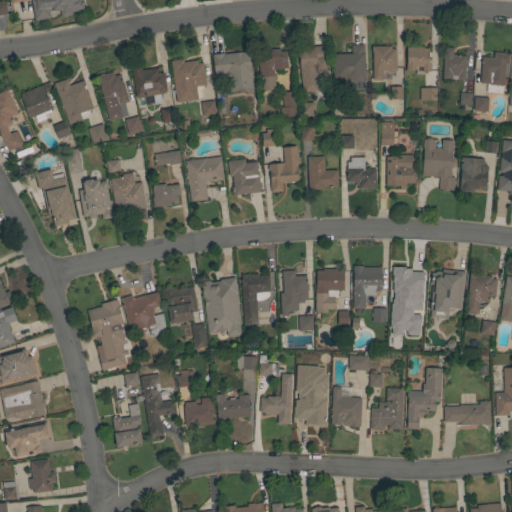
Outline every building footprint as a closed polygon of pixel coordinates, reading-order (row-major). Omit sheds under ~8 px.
[(30,0),(81,0),(83,9),(71,12),(71,13),(70,13),(70,14),(61,16),(61,15),(60,15),(59,10),(52,11),(48,11),(49,17),(34,20),(30,0)] [(364,63),(365,69),(364,69),(364,82),(343,82),(343,79),(333,79),(332,54),(351,53),(350,45),(363,44),(364,63)] [(317,90),(315,92),(311,93),(309,91),(302,92),(298,49),(312,48),(312,47),(324,46),(327,74),(316,75),(317,90)] [(396,71),(393,71),(393,72),(387,72),(387,71),(381,71),(382,80),(372,80),(371,52),(371,46),(390,46),(390,49),(395,48),(396,71)] [(428,64),(429,64),(429,68),(428,68),(428,72),(421,71),(421,66),(414,66),(414,70),(406,70),(406,46),(422,47),(422,48),(428,48),(428,64)] [(464,79),(442,78),(443,47),(452,48),(452,55),(457,55),(457,56),(465,56),(464,79)] [(272,70),(273,78),(274,78),(275,90),(260,91),(259,80),(258,66),(257,51),(279,48),(279,52),(285,51),(286,61),(287,68),(272,70)] [(248,51),(252,89),(250,89),(249,91),(245,91),(243,90),(226,92),(224,74),(214,76),(211,55),(223,53),(223,54),(248,51)] [(503,86),(502,86),(501,93),(486,92),(486,84),(479,83),(481,57),(492,57),(493,52),(505,53),(505,54),(508,54),(508,63),(504,63),(503,86)] [(170,61),(182,59),(183,62),(196,60),(196,63),(202,62),(205,85),(195,86),(196,90),(202,90),(203,97),(197,98),(197,99),(176,102),(170,61)] [(166,91),(164,92),(164,93),(161,93),(161,92),(159,92),(160,101),(157,101),(157,99),(155,99),(155,97),(153,97),(153,95),(145,96),(145,97),(135,98),(130,67),(140,66),(141,70),(157,67),(158,73),(163,72),(166,91)] [(97,76),(112,72),(113,76),(119,75),(121,83),(123,82),(127,102),(124,103),(127,115),(121,117),(108,121),(97,76)] [(92,108),(89,109),(91,114),(86,116),(87,117),(81,119),(81,120),(68,124),(62,107),(60,108),(55,92),(56,92),(53,83),(66,79),(68,85),(83,80),(92,108)] [(48,82),(51,90),(45,93),(51,109),(50,110),(50,111),(43,114),(45,119),(36,122),(34,116),(28,118),(20,97),(19,94),(48,82)] [(402,99),(389,99),(389,87),(401,86),(402,99)] [(436,100),(419,100),(419,88),(436,88),(436,100)] [(16,111),(17,114),(8,118),(11,123),(9,123),(10,125),(6,127),(9,134),(15,131),(21,144),(7,151),(0,136),(0,91),(6,89),(16,111)] [(295,116),(280,117),(279,107),(282,107),(281,92),(293,91),(295,116)] [(470,105),(458,104),(459,92),(471,93),(470,105)] [(486,111),(473,110),(474,97),(487,98),(486,111)] [(213,100),(214,113),(201,115),(200,102),(213,100)] [(312,117),(299,117),(299,102),(312,102),(312,117)] [(172,107),(174,121),(161,123),(159,109),(172,107)] [(137,116),(141,132),(128,135),(124,120),(137,116)] [(51,126),(64,121),(69,133),(66,135),(68,138),(63,140),(61,137),(57,139),(51,126)] [(392,145),(379,145),(379,122),(392,122),(392,145)] [(106,138),(92,143),(87,128),(101,123),(106,138)] [(300,140),(299,126),(312,126),(312,140),(300,140)] [(273,146),(262,147),(260,133),(265,133),(265,130),(271,129),(273,146)] [(352,148),(340,148),(339,135),(352,135),(352,148)] [(421,176),(423,139),(425,139),(425,137),(432,137),(432,140),(434,140),(433,148),(440,148),(441,140),(444,140),(444,138),(449,139),(449,140),(453,141),(450,177),(454,178),(453,190),(438,189),(439,177),(421,176)] [(484,141),(497,142),(496,154),(483,152),(484,141)] [(281,183),(282,191),(270,192),(269,183),(270,183),(268,171),(267,171),(266,167),(268,167),(267,164),(283,163),(281,147),(295,146),(297,164),(296,165),(297,181),(281,183)] [(81,171),(68,174),(65,158),(69,157),(68,150),(77,148),(81,171)] [(168,165),(165,165),(165,164),(155,166),(153,154),(166,152),(178,150),(180,163),(168,165)] [(385,156),(390,156),(399,156),(400,155),(411,155),(412,156),(414,156),(414,183),(405,183),(405,189),(399,188),(399,186),(385,186),(385,156)] [(184,161),(220,156),(222,179),(204,182),(206,199),(189,201),(184,161)] [(323,170),(336,170),(337,186),(324,187),(324,189),(307,190),(306,157),(323,156),(323,170)] [(375,189),(357,189),(357,185),(354,185),(354,182),(345,182),(345,167),(346,167),(346,162),(349,162),(349,157),(363,157),(363,169),(375,169),(375,189)] [(485,187),(477,187),(477,190),(470,189),(469,192),(458,191),(461,157),(483,159),(482,162),(485,162),(484,166),(487,166),(487,171),(486,171),(485,187)] [(117,159),(119,171),(107,173),(105,161),(117,159)] [(260,192),(233,195),(233,192),(231,192),(231,191),(229,191),(229,189),(231,189),(230,187),(231,187),(231,183),(232,183),(231,176),(228,176),(226,161),(243,159),(244,163),(245,163),(245,161),(253,160),(253,162),(256,161),(260,192)] [(511,166),(511,190),(508,190),(507,196),(495,194),(496,188),(497,188),(499,174),(498,174),(499,170),(505,171),(506,166),(511,166)] [(40,188),(37,189),(33,173),(49,169),(52,180),(64,177),(68,193),(69,193),(75,217),(67,219),(67,222),(53,226),(50,215),(47,215),(40,188)] [(140,182),(144,207),(134,209),(134,211),(130,211),(130,212),(116,215),(115,205),(114,205),(110,179),(117,178),(117,176),(121,175),(121,174),(131,173),(132,183),(140,182)] [(111,218),(102,219),(101,214),(95,215),(96,218),(88,219),(87,216),(82,217),(77,190),(82,189),(81,182),(83,182),(83,180),(91,179),(91,180),(97,179),(98,182),(105,181),(111,218)] [(178,184),(179,194),(176,195),(177,203),(173,204),(173,205),(153,208),(151,197),(152,197),(151,185),(165,184),(165,186),(178,184)] [(352,265),(362,265),(362,267),(380,267),(379,291),(374,291),(374,295),(364,295),(364,308),(352,308),(352,265)] [(414,269),(413,293),(402,293),(401,304),(403,304),(402,316),(389,316),(390,268),(414,269)] [(343,269),(343,290),(337,290),(337,297),(333,297),(333,309),(326,309),(326,313),(314,313),(314,289),(315,289),(315,271),(322,271),(322,269),(343,269)] [(460,308),(455,308),(455,309),(448,308),(447,319),(429,317),(430,310),(429,309),(431,284),(429,284),(431,273),(434,273),(435,271),(440,272),(440,273),(441,273),(441,269),(464,271),(460,308)] [(281,271),(293,270),(293,276),(305,275),(305,284),(307,284),(307,290),(306,290),(306,299),(303,299),(303,302),(296,303),(296,310),(287,311),(287,315),(280,316),(279,293),(282,293),(281,271)] [(469,272),(478,273),(477,275),(490,276),(490,279),(496,279),(494,297),(488,296),(488,302),(480,301),(480,303),(478,303),(477,314),(465,313),(469,272)] [(257,324),(243,325),(240,279),(240,275),(257,273),(257,276),(268,275),(269,291),(268,292),(268,295),(267,297),(263,299),(261,300),(255,300),(257,324)] [(505,276),(511,277),(511,314),(511,322),(498,320),(505,276)] [(200,283),(219,281),(219,279),(234,277),(237,293),(236,293),(240,324),(239,324),(240,334),(226,336),(226,331),(207,334),(200,283)] [(0,284),(4,292),(7,291),(12,301),(0,306),(0,284)] [(165,306),(166,306),(162,288),(172,286),(173,290),(192,286),(196,311),(191,312),(192,319),(169,324),(165,306)] [(165,332),(150,337),(147,326),(129,331),(120,298),(131,295),(132,298),(144,295),(144,296),(156,293),(160,306),(152,308),(153,311),(151,312),(152,316),(162,313),(165,332)] [(254,314),(272,314),(272,294),(254,294),(254,314)] [(91,336),(90,333),(91,331),(85,310),(100,306),(99,304),(116,299),(118,305),(116,305),(126,342),(124,343),(127,354),(123,355),(125,364),(101,370),(97,356),(103,354),(99,339),(96,340),(95,337),(93,337),(91,336)] [(0,346),(0,311),(11,307),(15,320),(7,323),(13,342),(0,346)] [(371,308),(385,308),(385,322),(371,322),(371,308)] [(347,311),(347,325),(336,324),(336,311),(347,311)] [(312,315),(312,318),(311,318),(311,329),(300,330),(300,331),(297,331),(297,316),(312,315)] [(494,322),(492,335),(479,333),(481,320),(494,322)] [(401,322),(401,337),(400,337),(399,351),(387,350),(387,334),(388,334),(388,322),(401,322)] [(206,346),(204,347),(205,348),(197,350),(197,348),(193,349),(189,325),(202,323),(206,346)] [(36,374),(33,375),(33,376),(24,378),(25,379),(13,382),(12,381),(0,384),(0,356),(15,352),(15,351),(25,349),(27,357),(31,356),(36,374)] [(258,355),(265,356),(264,360),(266,360),(266,364),(277,364),(276,377),(257,376),(258,355)] [(367,356),(366,371),(347,370),(348,355),(367,356)] [(255,370),(235,369),(236,356),(256,357),(255,370)] [(421,391),(422,384),(424,384),(425,368),(441,368),(440,392),(439,392),(439,402),(434,401),(434,410),(426,410),(426,413),(417,412),(417,416),(418,416),(417,429),(406,429),(407,397),(406,397),(406,391),(421,391)] [(511,412),(508,412),(508,415),(494,415),(494,393),(503,392),(502,368),(511,368),(511,412)] [(187,370),(187,371),(195,371),(197,386),(181,387),(179,371),(187,370)] [(317,370),(329,370),(328,385),(316,384),(317,370)] [(123,374),(135,373),(137,385),(124,387),(123,374)] [(288,424),(276,424),(277,415),(265,414),(265,413),(258,412),(259,397),(267,398),(267,396),(279,396),(280,373),(291,374),(288,424)] [(381,374),(380,387),(367,386),(368,373),(381,374)] [(173,400),(175,413),(158,416),(159,421),(160,421),(162,436),(148,438),(139,377),(158,374),(159,384),(158,384),(161,402),(173,400)] [(41,395),(42,398),(41,398),(42,399),(43,399),(45,406),(42,407),(44,415),(19,420),(19,418),(14,419),(13,417),(4,419),(0,399),(0,389),(23,385),(23,384),(37,381),(40,395),(41,395)] [(359,427),(342,426),(342,425),(330,424),(332,386),(340,387),(339,397),(360,398),(359,427)] [(400,429),(387,429),(388,425),(383,425),(383,430),(369,430),(370,408),(377,409),(377,402),(390,403),(390,400),(385,400),(385,388),(402,389),(400,429)] [(225,418),(226,420),(216,421),(214,395),(224,394),(224,400),(228,400),(228,398),(234,398),(234,399),(238,399),(238,396),(248,395),(249,400),(248,400),(249,416),(225,418)] [(184,406),(184,402),(195,401),(195,405),(200,404),(200,398),(210,397),(210,404),(211,404),(212,414),(211,414),(212,424),(184,426),(182,407),(184,406)] [(295,402),(304,402),(304,400),(314,400),(314,405),(322,405),(322,409),(321,409),(321,424),(303,423),(303,424),(295,424),(295,402)] [(489,425),(459,426),(459,422),(443,422),(443,407),(458,406),(458,405),(478,405),(478,402),(489,401),(489,425)] [(115,447),(111,418),(119,417),(119,419),(129,417),(127,405),(137,404),(140,425),(135,425),(136,430),(139,429),(141,443),(115,447)] [(24,456),(24,455),(15,457),(13,447),(7,449),(3,430),(46,422),(49,437),(37,439),(38,445),(35,445),(38,447),(39,452),(37,454),(24,456)] [(55,482),(50,483),(51,491),(33,493),(32,489),(28,490),(27,479),(31,478),(29,462),(48,459),(49,472),(51,472),(52,472),(53,473),(54,474),(55,482)] [(14,481),(15,486),(17,486),(18,499),(4,500),(3,499),(2,499),(1,494),(3,494),(2,483),(14,481)] [(224,511),(224,506),(233,506),(234,508),(247,507),(246,504),(262,503),(262,511),(224,511)] [(270,511),(270,504),(280,503),(281,508),(293,507),(294,510),(302,509),(302,511),(270,511)] [(468,511),(468,509),(476,508),(476,505),(499,503),(499,511),(468,511)]
